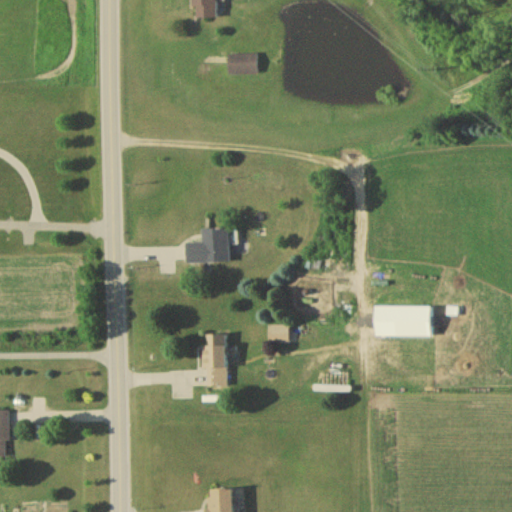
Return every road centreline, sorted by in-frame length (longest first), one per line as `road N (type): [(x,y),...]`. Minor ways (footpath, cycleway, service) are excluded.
road 1 (residential): [(113,97),(324,150),(311,207),(282,240),(349,438),(348,511)]
road 2 (residential): [(121,511),(112,0)]
